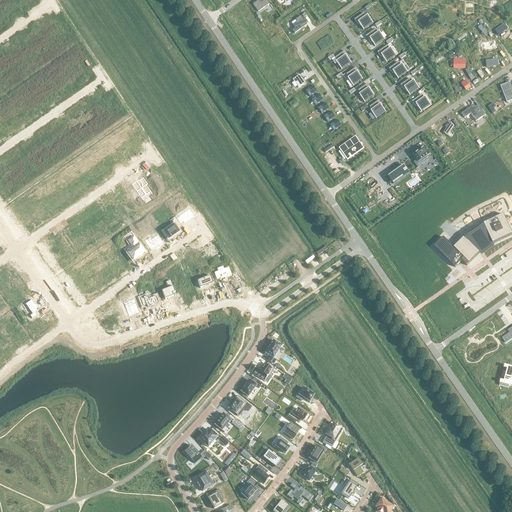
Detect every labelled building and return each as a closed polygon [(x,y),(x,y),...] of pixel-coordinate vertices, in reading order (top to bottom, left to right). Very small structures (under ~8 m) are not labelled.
[(24,0),(19,0),(13,4),(16,7),(14,9),(17,13),(19,12),(20,14),(24,11),(23,10),(29,6),(24,0)] [(257,0),(258,1),(253,4),(258,12),(269,4),(265,0),(257,0)] [(367,18),(364,13),(354,20),(357,23),(358,22),(363,30),(372,23),(368,17),(367,18)] [(301,16),(291,23),(293,25),(295,28),(292,30),(295,33),(301,29),(305,25),(306,26),(307,25),(301,16)] [(238,23),(234,26),(247,44),(251,41),(250,40),(253,38),(250,33),(250,32),(246,27),(242,22),(239,24),(238,23)] [(504,24),(496,31),(499,35),(508,29),(504,24)] [(35,31),(31,34),(35,40),(39,38),(41,40),(44,38),(42,35),(46,33),(48,31),(44,26),(42,28),(41,26),(37,29),(37,30),(35,31)] [(378,34),(375,30),(366,36),(369,40),(370,39),(375,46),(384,39),(380,33),(378,34)] [(257,41),(249,47),(255,56),(259,53),(259,52),(262,50),(258,45),(259,44),(257,41)] [(495,41),(481,43),(482,51),(496,49),(495,41)] [(270,48),(267,51),(272,56),(274,59),(281,51),(273,44),(269,48),(270,48)] [(390,50),(387,46),(377,52),(380,56),(381,55),(386,62),(395,56),(391,50),(390,50)] [(0,58),(7,68),(11,66),(13,69),(22,63),(15,54),(13,56),(8,50),(8,49),(5,52),(4,52),(2,53),(2,54),(0,55),(0,58)] [(347,55),(344,51),(335,58),(338,62),(337,63),(341,69),(351,63),(346,56),(347,55)] [(79,64),(74,67),(82,78),(91,71),(92,72),(89,67),(93,64),(89,59),(85,62),(84,61),(80,64),(78,62),(79,64)] [(454,60),(454,68),(465,68),(465,60),(454,60)] [(401,67),(398,62),(389,69),(392,72),(393,72),(398,79),(407,72),(403,66),(401,67)] [(358,71),(356,68),(347,74),(350,79),(349,80),(353,86),(362,79),(357,72),(358,71)] [(76,77),(65,85),(69,91),(81,83),(78,78),(80,77),(75,70),(72,72),(76,77)] [(294,82),(292,83),(295,88),(297,86),(298,88),(305,83),(299,75),(293,80),(294,82)] [(413,83),(410,79),(401,85),(403,89),(404,88),(409,95),(419,88),(414,82),(413,83)] [(54,86),(49,90),(52,93),(50,95),(53,99),(55,98),(55,99),(60,96),(59,95),(63,92),(55,81),(52,83),(54,86)] [(466,81),(462,84),(466,90),(471,87),(466,81)] [(511,88),(510,82),(501,86),(507,102),(507,101),(511,98),(511,88)] [(370,88),(367,84),(358,91),(361,95),(360,96),(364,102),(374,96),(369,89),(370,88)] [(313,86),(306,91),(309,96),(317,91),(313,86)] [(38,95),(31,100),(34,103),(33,104),(36,108),(37,107),(39,111),(47,106),(42,99),(45,96),(40,89),(36,92),(38,95)] [(107,97),(103,99),(107,105),(103,107),(105,110),(107,110),(111,116),(116,112),(114,108),(119,104),(118,103),(119,103),(114,95),(113,96),(111,92),(106,96),(107,97)] [(319,94),(312,100),(315,105),(323,100),(319,94)] [(424,99),(421,95),(412,101),(415,105),(416,104),(421,111),(430,105),(426,99),(424,99)] [(381,104),(379,100),(370,107),(373,111),(372,112),(376,118),(385,112),(380,105),(381,104)] [(325,103),(318,108),(321,114),(329,108),(325,103)] [(87,109),(84,111),(88,118),(96,113),(98,116),(104,112),(100,107),(98,109),(94,104),(91,106),(90,106),(89,106),(90,107),(88,108),(87,109)] [(18,116),(15,118),(19,123),(22,121),(23,123),(24,123),(27,121),(28,120),(31,118),(35,115),(28,105),(17,113),(18,116)] [(472,106),(462,113),(465,118),(471,114),(476,122),(483,117),(481,115),(484,113),(478,105),(473,108),(472,106)] [(0,115),(3,120),(0,121),(0,122),(8,134),(10,133),(13,131),(16,129),(11,123),(14,121),(7,110),(0,115)] [(331,111),(324,117),(328,122),(335,117),(331,111)] [(75,114),(68,118),(75,128),(82,123),(85,121),(81,114),(77,117),(75,114)] [(337,120),(330,125),(334,131),(341,125),(337,120)] [(450,123),(443,133),(447,136),(454,126),(450,123)] [(53,129),(52,130),(58,139),(57,140),(60,144),(61,143),(62,144),(68,141),(71,145),(76,141),(65,125),(61,127),(60,125),(57,128),(56,127),(55,127),(55,128),(53,129),(52,129),(53,129)] [(125,138),(122,140),(126,146),(128,144),(131,149),(132,149),(143,141),(144,141),(144,140),(143,140),(138,133),(139,133),(138,133),(136,134),(134,132),(130,134),(132,137),(127,141),(125,138)] [(38,146),(36,148),(40,153),(42,151),(52,144),(47,137),(46,137),(44,139),(43,139),(40,141),(40,142),(37,144),(38,146)] [(340,150),(338,151),(344,160),(346,158),(347,160),(363,148),(355,137),(339,149),(340,150)] [(23,150),(18,154),(24,163),(32,157),(34,160),(37,157),(38,159),(42,157),(36,149),(33,151),(30,146),(27,149),(26,149),(25,150),(24,150),(24,151),(23,150)] [(413,154),(413,155),(417,160),(414,162),(418,168),(428,160),(426,157),(430,154),(425,147),(424,147),(420,150),(419,150),(418,151),(417,151),(417,152),(413,154)] [(124,148),(112,157),(118,165),(122,162),(123,163),(127,159),(127,158),(129,156),(124,148)] [(12,159),(6,163),(9,167),(7,169),(12,176),(16,173),(16,174),(17,175),(23,171),(19,166),(22,164),(17,157),(14,159),(14,158),(12,159)] [(103,165),(98,168),(103,175),(108,172),(109,172),(112,170),(112,169),(113,168),(106,158),(101,162),(103,165)] [(409,173),(404,165),(387,176),(393,185),(409,173)] [(157,176),(152,179),(154,183),(156,181),(159,185),(166,180),(165,179),(169,176),(165,171),(164,170),(162,167),(157,170),(157,169),(156,170),(156,171),(154,172),(157,176)] [(90,170),(83,175),(86,179),(84,180),(87,183),(88,182),(91,186),(93,184),(94,184),(98,182),(90,170)] [(138,180),(132,184),(142,198),(151,191),(146,185),(148,184),(143,178),(139,181),(138,180)] [(68,187),(65,189),(70,197),(73,195),(75,198),(75,197),(78,195),(79,195),(80,194),(81,193),(84,191),(85,191),(79,182),(78,183),(69,189),(68,187)] [(60,192),(53,197),(60,207),(67,202),(63,197),(66,195),(62,189),(59,191),(60,192)] [(127,189),(120,195),(126,204),(123,206),(127,212),(130,210),(128,207),(136,201),(127,189)] [(103,205),(102,206),(103,206),(107,213),(108,213),(117,206),(119,209),(121,207),(118,202),(116,204),(112,199),(113,199),(112,199),(108,201),(108,202),(107,203),(106,203),(103,205)] [(43,207),(39,210),(40,211),(45,218),(54,211),(50,205),(45,209),(43,207)] [(179,216),(176,218),(180,224),(183,222),(184,223),(188,221),(191,220),(190,219),(194,216),(189,209),(179,216)] [(32,210),(22,217),(31,229),(40,222),(32,210)] [(88,215),(87,215),(96,228),(98,227),(98,226),(99,226),(98,224),(104,219),(103,218),(99,211),(97,212),(95,210),(94,212),(93,211),(93,212),(88,215)] [(444,237),(434,247),(455,267),(462,261),(467,266),(480,253),(483,250),(485,252),(494,246),(493,244),(511,234),(511,232),(504,214),(484,224),(484,225),(480,228),(479,227),(470,232),(472,234),(466,239),(464,237),(454,248),(444,237)] [(164,232),(164,233),(169,239),(169,240),(169,239),(173,237),(176,235),(175,235),(179,232),(180,232),(179,232),(177,228),(179,226),(175,220),(172,222),(174,225),(164,232)] [(82,221),(75,225),(83,237),(92,230),(88,224),(86,226),(82,221)] [(67,230),(59,236),(67,248),(75,242),(67,230)] [(150,237),(144,241),(152,251),(153,250),(154,251),(156,249),(156,250),(161,247),(160,246),(164,244),(158,235),(151,240),(150,237)] [(132,246),(126,250),(128,254),(129,254),(133,260),(133,261),(134,261),(138,258),(140,256),(141,256),(145,253),(145,252),(140,246),(140,245),(140,246),(138,244),(139,244),(134,236),(128,241),(132,246)] [(194,253),(190,256),(194,262),(199,259),(198,258),(200,256),(200,257),(211,249),(206,242),(207,242),(206,242),(195,249),(195,250),(197,252),(195,253),(194,253)] [(121,259),(112,266),(118,274),(123,271),(122,270),(127,267),(123,261),(126,260),(122,254),(119,256),(121,259)] [(78,292),(77,293),(79,297),(81,295),(83,298),(87,294),(88,295),(89,294),(89,295),(92,293),(91,293),(92,292),(92,291),(90,288),(94,285),(80,265),(75,267),(75,268),(73,269),(76,274),(81,271),(85,276),(79,279),(82,284),(83,283),(85,287),(78,291),(78,292)] [(218,271),(214,273),(217,279),(222,277),(223,279),(232,275),(229,267),(224,269),(223,266),(217,269),(218,271)] [(2,270),(0,271),(0,276),(0,277),(8,287),(17,281),(16,280),(17,279),(9,268),(4,272),(2,270)] [(97,276),(94,278),(97,282),(100,280),(102,283),(105,281),(108,279),(111,277),(112,276),(111,276),(107,270),(98,276),(97,276)] [(210,276),(198,281),(201,288),(213,283),(210,276)] [(180,284),(176,286),(179,292),(182,291),(183,293),(188,291),(188,292),(194,289),(190,277),(183,280),(184,281),(179,283),(180,284)] [(168,289),(162,291),(165,300),(174,296),(172,294),(175,292),(171,280),(166,282),(168,289)] [(21,284),(14,289),(15,292),(14,293),(17,298),(19,297),(21,300),(29,294),(26,290),(25,290),(21,284)] [(148,296),(140,299),(143,306),(146,305),(148,308),(152,307),(155,306),(155,305),(159,304),(156,296),(149,299),(148,296)] [(127,303),(124,304),(129,317),(132,315),(139,312),(134,299),(126,302),(127,303)] [(32,300),(25,304),(32,314),(30,316),(32,319),(37,315),(35,313),(40,310),(36,304),(35,305),(32,300)] [(107,313),(102,315),(104,320),(103,320),(104,320),(105,320),(107,325),(110,324),(115,322),(114,320),(117,319),(117,320),(122,318),(119,312),(117,312),(116,308),(107,312),(107,313)] [(509,333),(502,338),(505,343),(511,338),(511,327),(508,330),(509,333)] [(9,340),(9,341),(14,347),(16,345),(18,347),(21,345),(25,343),(25,342),(27,340),(28,340),(27,340),(23,334),(23,333),(22,333),(13,340),(12,338),(11,338),(9,340)] [(5,341),(0,344),(0,357),(1,356),(4,359),(9,356),(8,355),(10,353),(9,352),(12,350),(5,341)] [(273,341),(265,353),(270,357),(268,360),(274,364),(276,360),(274,358),(282,346),(273,341)] [(257,365),(252,373),(265,381),(269,374),(268,373),(272,368),(266,364),(262,369),(257,365)] [(500,383),(499,385),(509,388),(509,386),(511,386),(511,382),(511,380),(511,367),(508,366),(503,384),(500,383)] [(244,388),(242,392),(248,396),(256,386),(250,381),(247,384),(246,384),(243,388),(244,388)] [(298,394),(296,397),(302,400),(303,398),(310,402),(314,395),(311,393),(312,392),(308,389),(307,391),(303,388),(299,394),(298,394)] [(231,404),(228,408),(238,416),(244,408),(247,411),(250,406),(237,396),(233,401),(233,402),(232,403),(231,403),(231,404)] [(297,417),(302,421),(304,419),(305,419),(305,418),(306,416),(307,416),(306,416),(307,415),(306,415),(307,414),(303,412),(298,409),(294,415),(291,413),(288,416),(295,421),(297,417)] [(218,421),(215,425),(224,432),(227,429),(225,427),(230,420),(233,422),(235,419),(230,415),(228,418),(223,414),(220,418),(220,417),(218,421)] [(283,432),(293,440),(300,430),(290,423),(283,432)] [(327,435),(323,442),(332,448),(339,435),(336,434),(340,428),(334,424),(330,430),(329,429),(328,431),(328,430),(326,433),(326,435),(327,435)] [(202,435),(199,439),(201,440),(200,441),(203,443),(205,444),(204,445),(205,445),(205,444),(208,447),(217,438),(219,439),(218,440),(225,446),(229,443),(212,428),(210,431),(210,430),(207,433),(205,431),(205,432),(204,432),(203,434),(202,434),(202,435),(201,435),(202,435)] [(285,453),(285,454),(285,453),(289,448),(290,447),(289,447),(283,442),(284,440),(279,436),(277,439),(280,441),(276,446),(275,446),(276,447),(279,449),(278,450),(281,452),(282,451),(285,453)] [(189,448),(185,452),(195,464),(202,457),(191,445),(189,448)] [(310,463),(316,467),(318,464),(317,463),(324,451),(325,452),(327,449),(321,445),(319,447),(317,446),(309,459),(311,460),(310,463)] [(265,455),(263,458),(276,467),(278,464),(277,464),(278,463),(279,463),(281,460),(266,448),(262,453),(265,455)] [(244,449),(240,453),(248,459),(251,455),(244,449)] [(337,450),(336,453),(345,459),(347,456),(337,450)] [(358,458),(349,465),(357,476),(357,477),(363,473),(363,472),(363,473),(359,467),(362,464),(359,459),(358,458)] [(254,476),(264,484),(269,477),(266,474),(265,473),(267,471),(268,472),(259,465),(255,470),(257,472),(254,476)] [(303,471),(301,475),(309,481),(316,471),(306,465),(302,471),(303,471)] [(209,471),(195,479),(203,492),(216,484),(213,479),(211,481),(209,477),(211,476),(209,471)] [(242,494),(241,494),(242,495),(242,494),(248,500),(249,500),(248,500),(256,490),(257,490),(256,490),(252,487),(254,484),(249,480),(247,483),(249,485),(242,494)] [(351,480),(342,494),(349,499),(351,495),(352,495),(353,495),(353,494),(354,493),(354,492),(355,491),(354,491),(356,487),(356,486),(357,484),(351,480)] [(291,490),(287,495),(292,499),(294,497),(298,500),(296,502),(299,505),(303,499),(301,497),(302,496),(309,501),(313,496),(301,487),(299,489),(292,483),(290,486),(295,490),(293,492),(291,490)] [(219,490),(207,496),(214,509),(222,505),(217,495),(221,493),(219,490)] [(333,505),(330,509),(334,511),(343,511),(347,507),(334,498),(331,503),(333,505)] [(383,500),(381,500),(380,502),(376,507),(377,508),(374,511),(389,511),(393,507),(383,500)] [(281,501),(273,511),(274,511),(283,511),(288,506),(281,501)]
